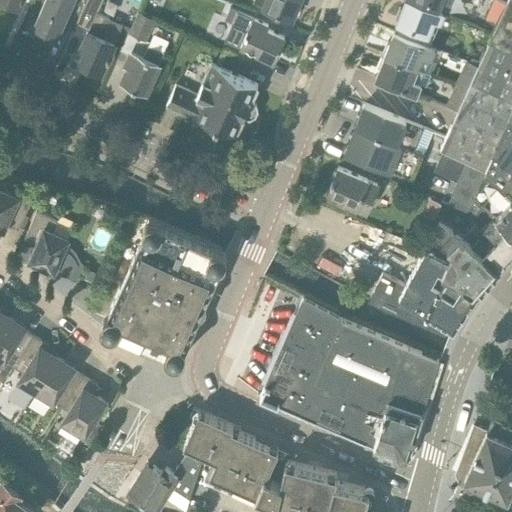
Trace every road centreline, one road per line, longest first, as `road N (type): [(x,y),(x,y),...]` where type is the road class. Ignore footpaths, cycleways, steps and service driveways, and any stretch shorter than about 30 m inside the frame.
road 1 (tertiary): [(268,206),(0,83)]
road 2 (secondary): [(204,383),(222,401),(421,488)]
road 3 (secondary): [(421,488),(456,368),(511,286)]
road 4 (secondary): [(268,206),(352,0)]
road 5 (unclassified): [(168,377),(96,340),(0,263)]
road 6 (secondary): [(204,383),(205,354),(268,206)]
